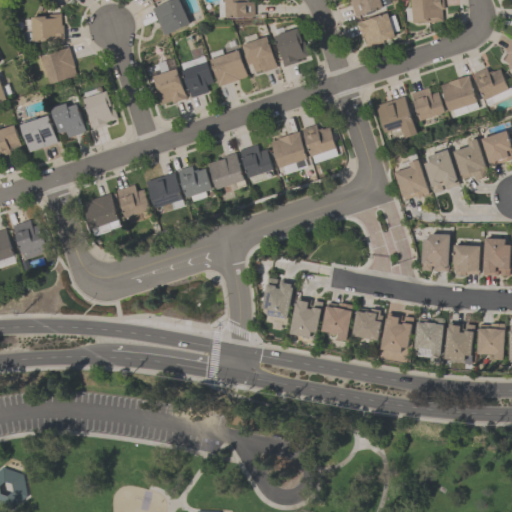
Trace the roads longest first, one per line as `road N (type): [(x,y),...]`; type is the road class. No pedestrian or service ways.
road 1 (residential): [(0,194),(477,37),(480,0)]
road 2 (secondary): [(238,377),(424,410),(511,415)]
road 3 (secondary): [(511,391),(241,354)]
road 4 (secondary): [(241,354),(100,330),(0,329)]
road 5 (residential): [(315,0),(372,169),(354,198)]
road 6 (residential): [(338,279),(511,300)]
road 7 (residential): [(130,274),(102,283),(85,278),(53,179)]
road 8 (residential): [(354,198),(228,242)]
road 9 (residential): [(150,146),(110,27)]
road 10 (secondary): [(0,363),(124,358)]
